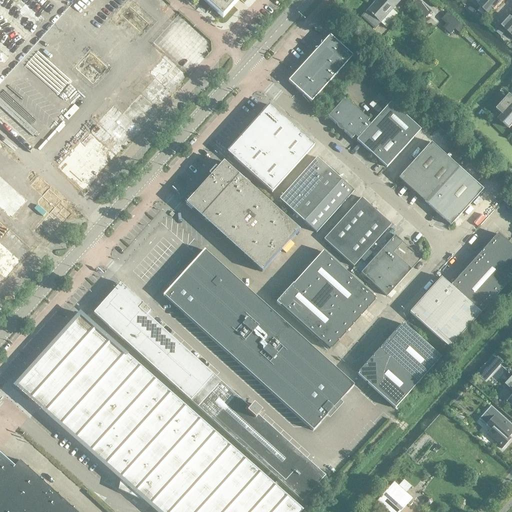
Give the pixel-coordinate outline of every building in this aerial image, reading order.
[(205,0),(223,16),(236,0),(205,0)] [(377,0),(367,11),(362,17),(375,29),(401,0),(377,0)] [(405,0),(412,5),(426,18),(431,12),(417,0),(405,0)] [(503,2),(501,0),(482,0),(483,0),(478,7),(487,15),(493,9),(495,11),(503,2)] [(451,35),(460,24),(448,13),(443,18),(450,25),(445,30),(451,35)] [(511,18),(510,17),(502,27),(511,35),(511,18)] [(340,29),(336,34),(341,39),(346,34),(340,29)] [(288,82),(296,89),(311,103),(353,57),(330,36),(288,82)] [(56,169),(84,194),(188,78),(164,56),(148,73),(154,78),(122,113),(114,106),(56,169)] [(345,99),(328,117),(336,125),(344,132),(352,139),(355,137),(358,139),(356,141),(386,168),(421,130),(390,103),(378,92),(366,105),(359,112),(345,99)] [(511,96),(510,95),(497,109),(503,115),(498,121),(508,130),(511,125),(511,96)] [(269,106),(227,153),(271,193),(314,147),(269,106)] [(431,143),(398,179),(421,200),(419,202),(427,208),(428,206),(451,227),(483,191),(431,143)] [(0,210),(10,220),(27,201),(0,177),(0,151),(3,148),(0,145),(0,210)] [(317,234),(354,192),(317,159),(279,200),(317,234)] [(208,175),(211,177),(186,204),(262,273),(299,231),(223,163),(217,170),(215,167),(208,175)] [(391,226),(389,224),(361,199),(324,241),(354,267),(391,226)] [(0,240),(0,282),(30,249),(9,231),(0,240)] [(511,247),(498,234),(450,287),(441,278),(410,313),(449,349),(480,314),(511,279),(511,247)] [(367,283),(369,285),(370,286),(372,284),(387,297),(421,260),(395,236),(361,274),(369,281),(367,283)] [(353,386),(204,251),(163,297),(312,431),(353,386)] [(330,350),(339,340),(375,300),(323,253),(278,304),(330,350)] [(124,288),(116,289),(93,314),(302,502),(325,477),(250,410),(251,409),(250,402),(243,402),(243,403),(147,316),(150,312),(143,305),(124,288)] [(80,315),(22,380),(21,379),(13,386),(18,391),(19,390),(157,511),(302,511),(303,511),(80,315)] [(441,358),(403,325),(381,350),(418,384),(441,358)] [(381,350),(372,359),(358,376),(395,409),(418,384),(381,350)] [(493,372),(502,362),(498,358),(488,368),(493,372)] [(486,435),(502,449),(502,448),(510,439),(508,437),(511,434),(511,435),(511,434),(511,425),(491,406),(485,413),(486,413),(493,419),(487,426),(492,430),(488,435),(487,434),(486,435)] [(0,511),(76,511),(20,461),(14,469),(0,456),(0,511)] [(122,482),(118,486),(126,493),(130,489),(122,482)] [(388,511),(400,511),(411,500),(394,484),(377,502),(388,511)]
